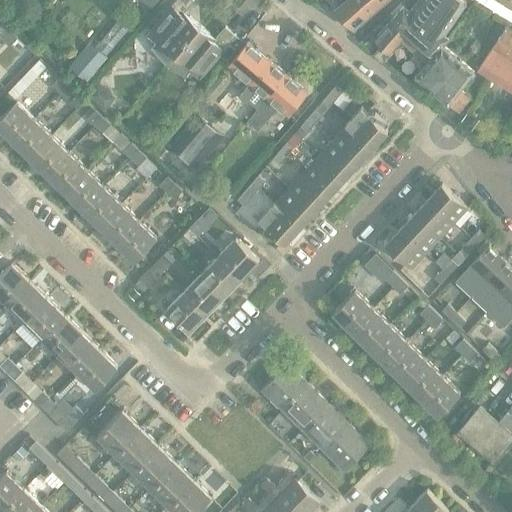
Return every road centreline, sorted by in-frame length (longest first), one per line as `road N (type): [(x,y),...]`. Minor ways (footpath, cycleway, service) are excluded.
road 1 (residential): [(279,308),(218,376),(191,382),(0,198)]
road 2 (residential): [(279,308),(444,133)]
road 3 (residential): [(444,133),(293,0)]
road 4 (residential): [(419,445),(279,308)]
